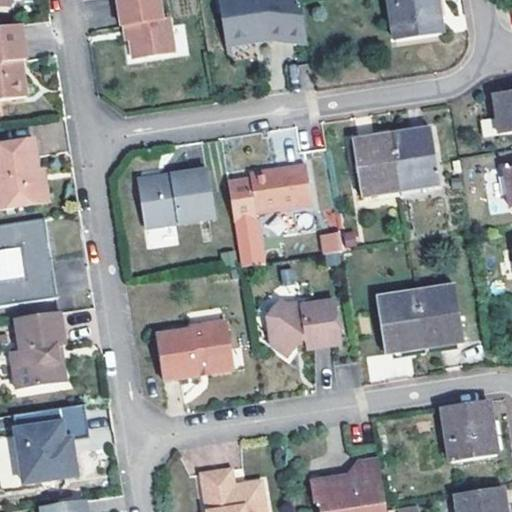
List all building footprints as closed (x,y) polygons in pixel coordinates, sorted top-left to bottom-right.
[(155,0),(115,0),(120,27),(127,26),(133,61),(172,55),(167,19),(159,20),(155,0)] [(308,44),(300,0),(240,0),(219,3),(227,48),(270,41),(308,44)] [(441,33),(435,0),(388,0),(394,41),(441,33)] [(17,26),(0,28),(0,102),(25,99),(19,61),(22,60),(17,26)] [(290,64),(290,87),(308,86),(307,64),(290,64)] [(511,131),(511,92),(494,96),(497,115),(481,118),(484,137),(511,131)] [(432,130),(390,137),(399,191),(441,183),(432,130)] [(399,191),(390,137),(353,143),(362,197),(399,191)] [(35,172),(30,142),(0,147),(0,212),(46,206),(42,183),(36,184),(35,172)] [(249,180),(227,184),(233,224),(255,221),(254,216),(310,207),(304,167),(248,175),(249,180)] [(207,174),(172,179),(173,185),(163,187),(158,181),(144,183),(138,189),(145,232),(215,221),(207,174)] [(172,179),(158,181),(163,187),(173,185),(172,179)] [(0,308),(54,300),(41,220),(0,226),(0,308)] [(339,245),(326,247),(327,255),(339,253),(339,245)] [(341,265),(339,253),(327,255),(329,266),(341,265)] [(456,288),(416,293),(425,348),(465,342),(456,288)] [(425,348),(416,293),(376,299),(385,355),(425,348)] [(280,304),(267,320),(270,343),(287,357),(298,344),(306,344),(307,350),(341,344),(335,302),(301,307),(301,304),(283,307),(280,304)] [(77,345),(72,311),(28,318),(33,351),(24,352),(30,389),(78,381),(73,345),(77,345)] [(189,331),(156,336),(163,382),(232,372),(225,323),(189,328),(189,331)] [(497,454),(489,401),(442,408),(452,463),(497,454)] [(82,406),(11,417),(21,485),(41,482),(44,476),(55,474),(61,479),(75,477),(72,457),(63,453),(61,443),(70,441),(87,439),(82,406)] [(72,457),(70,441),(61,443),(63,453),(72,457)] [(386,511),(378,460),(357,463),(343,482),(333,483),(333,480),(310,483),(313,504),(319,503),(319,511),(386,511)] [(231,473),(200,478),(205,511),(265,511),(260,483),(244,486),(245,492),(235,494),(234,487),(231,473)] [(55,474),(44,476),(41,482),(61,479),(55,474)] [(244,486),(234,487),(235,494),(245,492),(244,486)] [(505,511),(502,489),(456,495),(459,511),(505,511)] [(85,511),(84,501),(40,508),(40,511),(85,511)]
